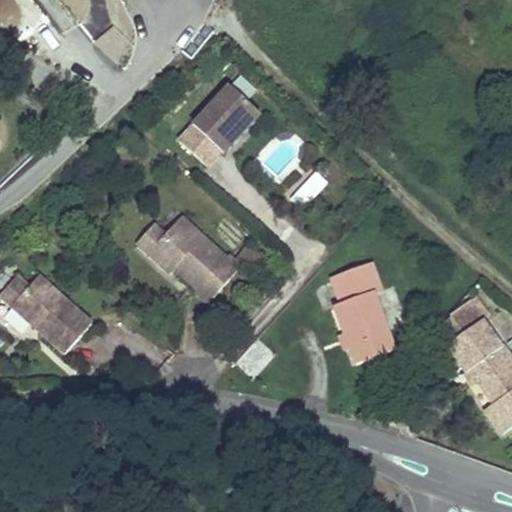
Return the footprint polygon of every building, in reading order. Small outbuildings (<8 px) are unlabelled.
[(192,63),(214,33),(201,24),(179,54),(192,63)] [(230,86),(179,141),(207,167),(221,152),(224,154),(260,114),(230,86)] [(327,183),(316,172),(302,187),(314,198),(327,183)] [(182,217),(166,235),(153,249),(176,270),(199,290),(196,293),(208,304),(241,268),(228,256),(227,258),(182,217)] [(153,249),(166,235),(156,226),(139,245),(172,275),(176,270),(153,249)] [(262,259),(248,246),(235,260),(250,273),(262,259)] [(371,265),(333,280),(343,307),(336,309),(345,335),(350,349),(356,366),(396,352),(374,295),(381,292),(371,265)] [(64,356),(91,326),(39,278),(29,290),(12,308),(64,356)] [(1,298),(12,308),(29,290),(17,279),(1,298)] [(469,317),(477,311),(473,306),(465,312),(469,317)] [(446,346),(466,375),(470,372),(478,383),(493,405),(484,412),(501,436),(511,428),(511,360),(477,311),(469,317),(465,312),(440,330),(450,344),(446,346)] [(350,349),(345,335),(340,337),(345,351),(350,349)] [(473,387),(478,383),(470,372),(466,375),(465,376),(473,387)]
